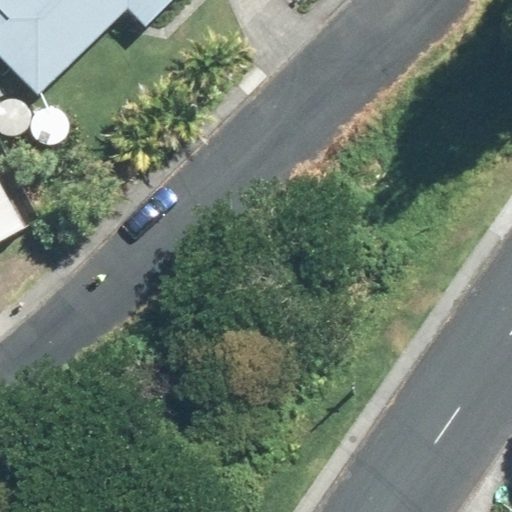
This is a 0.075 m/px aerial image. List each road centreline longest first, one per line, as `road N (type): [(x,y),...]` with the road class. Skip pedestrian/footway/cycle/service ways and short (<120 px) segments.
road 1 (residential): [(416,0),(0,377)]
road 2 (tertiary): [(386,511),(511,333)]
